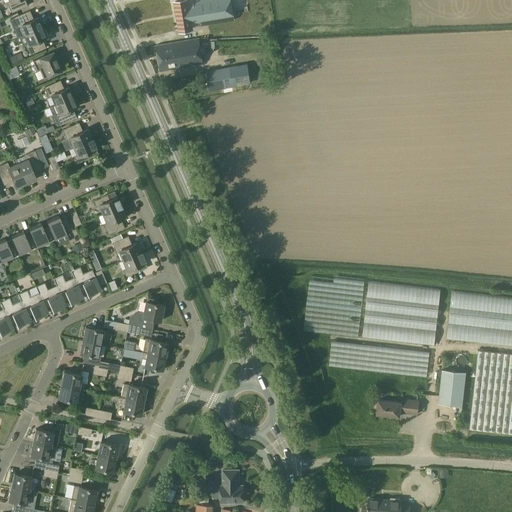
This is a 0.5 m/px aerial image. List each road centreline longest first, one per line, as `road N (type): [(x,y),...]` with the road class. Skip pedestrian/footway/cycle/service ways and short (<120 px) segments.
road 1 (tertiary): [(248,384),(239,314),(105,0)]
road 2 (unclassified): [(286,467),(386,460),(511,468)]
road 3 (residential): [(127,168),(54,0)]
road 4 (residential): [(0,472),(55,360),(47,329)]
road 5 (unclassified): [(116,511),(177,386)]
road 6 (residential): [(0,222),(127,168)]
road 7 (residential): [(47,329),(172,273)]
road 8 (residential): [(177,386),(199,336),(172,273)]
